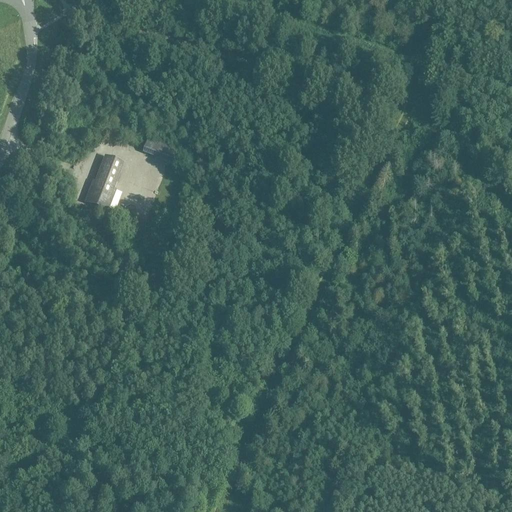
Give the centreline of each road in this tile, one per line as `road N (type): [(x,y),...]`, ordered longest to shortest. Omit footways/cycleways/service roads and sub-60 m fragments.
road 1 (track): [(222,511),(246,446),(396,144),(437,0)]
road 2 (unclassified): [(0,152),(30,65),(23,0)]
